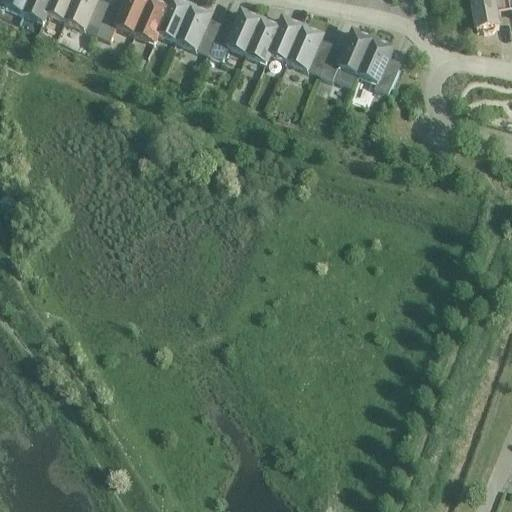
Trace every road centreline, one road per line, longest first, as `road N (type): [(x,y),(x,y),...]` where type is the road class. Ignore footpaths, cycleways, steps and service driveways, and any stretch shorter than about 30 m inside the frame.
road 1 (unclassified): [(263,0),(393,26),(430,44),(444,69)]
road 2 (unclassified): [(511,145),(446,119),(436,88),(444,69)]
